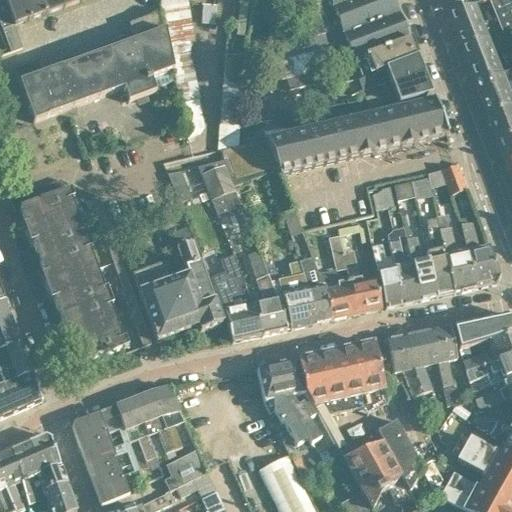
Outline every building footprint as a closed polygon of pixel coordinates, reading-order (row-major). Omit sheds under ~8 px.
[(14,28),(14,27),(4,0),(0,0),(0,27),(2,32),(14,28)] [(41,0),(10,0),(17,16),(43,6),(41,0)] [(158,0),(130,0),(126,1),(137,28),(163,23),(159,2),(158,0)] [(191,41),(184,0),(170,0),(159,2),(163,23),(168,46),(186,42),(191,41)] [(280,61),(276,62),(281,81),(286,80),(315,73),(330,69),(350,64),(354,62),(409,41),(393,0),(328,0),(343,36),(332,40),(334,47),(328,49),(280,61)] [(315,0),(303,0),(305,15),(317,14),(315,0)] [(443,0),(450,17),(469,10),(477,7),(482,5),(481,0),(443,0)] [(511,0),(481,0),(482,5),(489,2),(493,11),(494,13),(497,20),(507,44),(511,42),(511,0)] [(450,17),(463,50),(490,40),(481,18),(477,7),(469,10),(450,17)] [(493,11),(485,14),(488,23),(497,20),(494,13),(493,11)] [(173,72),(168,46),(163,23),(130,30),(133,42),(34,78),(31,68),(30,67),(14,73),(33,124),(47,119),(47,118),(123,91),(127,105),(154,95),(149,81),(173,72)] [(274,36),(280,61),(328,49),(322,25),(274,36)] [(22,49),(14,28),(2,32),(10,54),(22,49)] [(502,71),(490,40),(463,50),(475,83),(502,71)] [(409,41),(354,62),(361,80),(416,59),(409,41)] [(246,58),(224,56),(222,84),(243,87),(246,58)] [(361,80),(357,82),(362,93),(388,83),(390,89),(423,77),(416,59),(361,80)] [(511,72),(504,76),(502,71),(475,83),(487,115),(511,105),(511,72)] [(315,73),(286,80),(289,93),(318,86),(315,73)] [(174,75),(161,78),(163,85),(176,83),(174,75)] [(397,106),(431,97),(423,77),(390,89),(364,99),(368,110),(395,100),(397,106)] [(176,83),(163,85),(164,93),(177,90),(176,83)] [(177,90),(164,93),(165,100),(178,98),(177,90)] [(178,98),(165,100),(167,108),(180,105),(178,98)] [(433,102),(266,141),(278,172),(280,178),(362,158),(446,138),(447,138),(446,136),(445,136),(434,104),(433,102)] [(180,105),(167,108),(169,118),(181,113),(180,105)] [(511,105),(487,115),(497,141),(511,135),(511,105)] [(82,112),(41,128),(47,145),(88,129),(82,112)] [(88,129),(47,145),(54,162),(95,147),(88,129)] [(511,135),(497,141),(507,166),(511,164),(511,135)] [(222,164),(224,169),(232,189),(278,172),(266,141),(236,148),(220,152),(222,164)] [(222,164),(198,173),(211,205),(234,195),(232,189),(224,169),(222,164)] [(457,168),(438,175),(443,189),(447,199),(466,192),(457,168)] [(167,177),(178,205),(191,200),(181,175),(167,177)] [(438,175),(427,178),(427,181),(430,193),(443,189),(438,175)] [(61,181),(53,184),(57,197),(65,195),(61,181)] [(57,197),(53,184),(44,187),(49,200),(57,197)] [(414,200),(411,184),(393,188),(393,189),(396,204),(414,200)] [(44,187),(36,190),(41,203),(49,200),(44,187)] [(377,195),(372,197),(376,213),(394,209),(389,189),(381,191),(377,195)] [(36,190),(28,193),(32,206),(41,203),(36,190)] [(32,206),(28,193),(20,196),(25,209),(32,206)] [(25,209),(19,211),(25,226),(22,228),(29,246),(32,245),(38,262),(84,245),(65,195),(57,197),(49,200),(41,203),(32,206),(25,209)] [(25,209),(20,196),(9,200),(14,213),(19,211),(25,209)] [(102,210),(98,198),(90,201),(94,212),(102,210)] [(106,221),(102,210),(94,212),(98,224),(106,221)] [(436,220),(425,223),(429,242),(434,241),(436,252),(425,254),(427,263),(435,300),(452,296),(445,260),(444,260),(437,233),(439,233),(436,221),(436,220)] [(98,224),(102,235),(110,232),(106,221),(98,224)] [(469,226),(460,228),(465,251),(474,291),(494,287),(495,287),(499,280),(498,280),(487,250),(478,252),(475,238),(472,238),(469,226)] [(357,227),(338,232),(340,240),(364,235),(363,232),(357,227)] [(439,233),(437,233),(444,260),(445,260),(452,296),(474,291),(465,251),(455,253),(450,231),(439,233)] [(114,244),(110,232),(102,235),(106,246),(114,244)] [(337,239),(327,241),(334,270),(343,267),(340,255),(337,239)] [(416,241),(405,243),(411,267),(418,304),(435,300),(427,263),(421,264),(416,241)] [(106,246),(110,258),(118,255),(114,244),(106,246)] [(165,266),(132,276),(156,344),(197,329),(199,335),(221,327),(191,244),(176,250),(186,279),(172,284),(165,266)] [(399,244),(388,247),(391,260),(394,271),(402,307),(418,304),(411,267),(404,269),(399,244)] [(84,245),(38,262),(43,276),(40,277),(50,303),(52,302),(57,315),(103,298),(84,245)] [(371,251),(384,311),(402,307),(394,271),(391,260),(383,262),(380,249),(371,251)] [(352,253),(340,255),(343,267),(345,274),(347,284),(354,318),(381,312),(374,283),(359,286),(352,253)] [(122,266),(118,255),(110,258),(114,269),(122,266)] [(224,274),(210,280),(224,314),(231,345),(257,339),(258,339),(251,308),(250,308),(249,309),(241,291),(243,286),(232,258),(220,264),(224,274)] [(260,260),(250,264),(258,283),(256,284),(264,305),(254,307),(251,308),(258,339),(260,338),(286,333),(286,332),(278,299),(275,299),(269,284),(260,260)] [(310,261),(297,264),(307,298),(313,327),(330,323),(324,293),(317,277),(310,261)] [(291,279),(269,284),(275,299),(278,299),(286,332),(289,331),(290,332),(313,327),(307,298),(297,264),(288,267),(291,279)] [(114,269),(118,280),(126,278),(122,266),(114,269)] [(334,273),(317,277),(324,293),(330,323),(354,318),(347,284),(337,286),(335,276),(334,273)] [(130,289),(126,278),(118,280),(122,292),(130,289)] [(134,300),(130,289),(122,292),(126,303),(134,300)] [(0,329),(13,324),(3,298),(0,299),(0,329)] [(80,366),(118,353),(123,351),(103,298),(57,315),(64,333),(61,333),(71,359),(73,358),(77,368),(80,366)] [(138,312),(134,300),(126,303),(130,314),(138,312)] [(142,323),(138,312),(130,314),(134,326),(142,323)] [(511,318),(508,316),(453,328),(459,353),(487,344),(488,345),(511,335),(511,318)] [(146,335),(142,323),(134,326),(138,337),(146,335)] [(13,324),(0,329),(0,352),(20,345),(13,324)] [(449,329),(429,334),(437,366),(442,390),(446,409),(464,402),(452,388),(447,364),(456,362),(449,329)] [(429,334),(405,339),(413,371),(422,396),(432,392),(423,369),(437,366),(429,334)] [(150,346),(146,335),(138,337),(142,349),(150,346)] [(491,353),(462,363),(466,375),(511,357),(511,335),(488,345),(491,353)] [(387,343),(385,344),(389,364),(392,376),(402,374),(414,406),(424,401),(422,396),(413,371),(405,339),(387,343)] [(0,379),(2,386),(15,381),(31,375),(20,345),(0,352),(0,379)] [(374,346),(297,362),(305,395),(334,447),(340,457),(361,494),(371,511),(375,511),(385,497),(389,495),(397,510),(413,502),(409,494),(376,435),(347,451),(328,418),(361,410),(366,418),(387,406),(378,366),(374,346)] [(511,378),(511,357),(466,375),(470,385),(486,378),(489,387),(502,382),(511,378)] [(297,362),(275,367),(282,400),(308,441),(311,447),(320,441),(309,422),(314,419),(304,404),(297,408),(291,398),(305,395),(297,362)] [(256,372),(254,372),(254,373),(254,374),(255,373),(262,404),(268,416),(273,414),(281,426),(282,425),(296,448),(308,441),(282,400),(275,367),(256,371),(256,372)] [(0,387),(0,394),(9,417),(42,403),(31,375),(15,381),(2,386),(0,387)] [(496,406),(509,401),(511,400),(511,378),(502,382),(505,391),(475,402),(479,413),(496,406)] [(170,391),(151,395),(173,454),(182,450),(174,429),(184,425),(170,391)] [(0,421),(9,417),(0,394),(0,421)] [(151,395),(133,402),(147,438),(157,435),(167,461),(175,458),(173,454),(151,395)] [(133,402),(116,409),(123,429),(125,433),(123,434),(128,446),(137,443),(145,464),(156,460),(147,438),(133,402)] [(456,406),(451,413),(464,422),(469,416),(456,406)] [(496,406),(479,413),(480,417),(500,418),(496,406)] [(73,425),(71,430),(76,443),(79,453),(109,442),(107,435),(117,431),(123,429),(116,409),(73,425)] [(511,419),(501,419),(489,439),(511,455),(511,419)] [(396,423),(376,435),(409,494),(421,471),(420,468),(396,423)] [(41,476),(37,477),(43,493),(66,484),(49,439),(44,438),(28,445),(41,476)] [(469,439),(456,462),(483,478),(477,488),(511,507),(511,455),(489,439),(484,448),(469,439)] [(79,453),(89,480),(119,469),(117,463),(114,455),(109,442),(79,453)] [(28,445),(10,452),(23,483),(21,484),(28,506),(37,503),(30,480),(37,477),(41,476),(28,445)] [(334,447),(326,451),(332,461),(340,457),(334,447)] [(10,452),(0,456),(0,478),(14,511),(23,511),(13,487),(21,484),(23,483),(10,452)] [(163,482),(169,494),(175,490),(207,474),(196,452),(176,462),(165,467),(169,479),(163,482)] [(312,511),(286,459),(258,473),(277,511),(312,511)] [(511,511),(511,507),(477,488),(460,479),(452,475),(444,489),(440,487),(442,482),(431,462),(420,468),(421,471),(437,500),(458,511),(460,511),(511,511)] [(89,480),(100,507),(100,509),(129,497),(125,485),(124,482),(119,469),(89,480)] [(196,492),(200,500),(215,493),(207,474),(175,490),(179,500),(196,492)] [(0,508),(1,511),(14,511),(0,478),(0,508)] [(49,510),(42,511),(75,511),(66,484),(43,493),(49,510)] [(200,500),(205,511),(221,511),(223,511),(218,500),(215,493),(200,500)] [(169,494),(132,511),(160,511),(174,505),(169,494)] [(371,511),(361,494),(340,506),(342,511),(371,511)]
